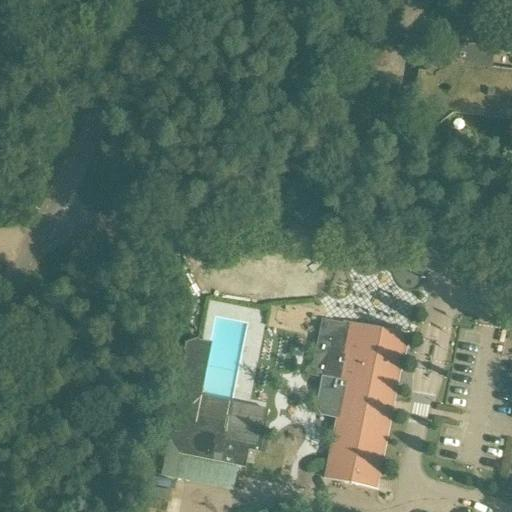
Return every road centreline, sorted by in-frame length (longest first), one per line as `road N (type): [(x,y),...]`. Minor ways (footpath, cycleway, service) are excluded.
road 1 (unclassified): [(511,248),(44,224)]
road 2 (tertiary): [(44,224),(161,0)]
